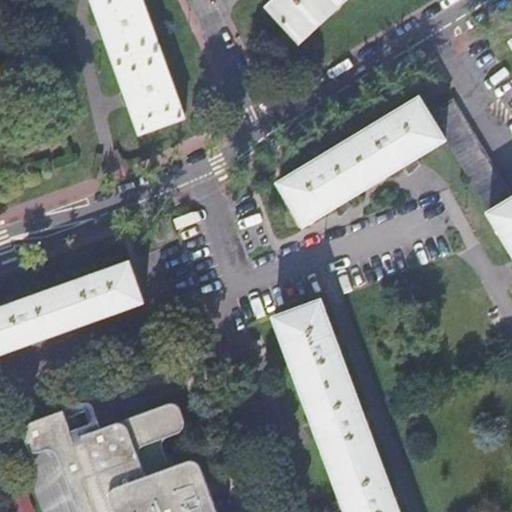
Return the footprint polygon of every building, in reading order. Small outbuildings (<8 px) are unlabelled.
[(141,133),(185,118),(141,0),(93,0),(103,26),(98,27),(103,41),(108,39),(127,93),(122,94),(127,107),(132,106),(141,133)] [(275,0),(269,6),(300,39),(342,0),(275,0)] [(20,96),(0,73),(0,109),(13,97),(17,96),(18,98),(20,96)] [(445,139),(430,113),(420,97),(280,182),(305,224),(333,207),(336,211),(351,206),(347,199),(402,165),(405,169),(421,164),(416,156),(445,139)] [(430,113),(445,139),(490,213),(511,198),(511,195),(453,99),(430,113)] [(511,198),(490,213),(511,249),(511,198)] [(155,244),(177,236),(170,217),(149,224),(155,244)] [(0,353),(145,301),(131,261),(0,307),(0,353)] [(399,511),(322,300),(276,317),(287,348),(282,350),(284,366),(293,363),(315,423),(310,425),(312,441),(320,439),(343,499),(337,502),(339,511),(399,511)] [(210,369),(184,378),(194,404),(219,395),(210,369)] [(66,434),(58,413),(24,425),(22,426),(19,429),(18,434),(18,438),(23,450),(25,453),(29,455),(33,455),(41,453),(44,452),(48,454),(51,457),(71,511),(211,511),(198,475),(196,469),(193,465),(188,463),(183,463),(172,467),(169,468),(164,466),(161,462),(157,450),(157,448),(158,444),(160,442),(162,440),(173,437),(176,435),(178,432),(179,429),(179,426),(179,423),(175,413),(173,409),(168,407),(163,407),(75,439),(71,438),(66,434)] [(27,497),(10,504),(13,511),(30,511),(33,511),(27,497)]
